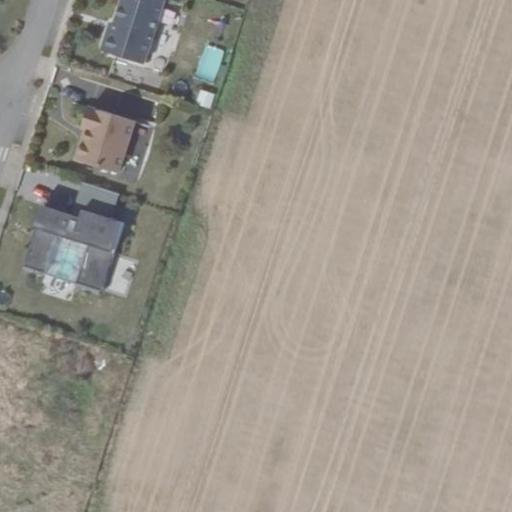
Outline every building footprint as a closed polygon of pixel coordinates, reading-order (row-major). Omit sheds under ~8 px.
[(114,35),(109,36),(106,46),(109,49),(109,53),(146,65),(167,1),(163,0),(125,0),(118,24),(114,35)] [(113,22),(109,36),(114,35),(118,24),(113,22)] [(196,76),(215,83),(225,51),(206,45),(196,76)] [(138,123),(91,108),(84,129),(91,131),(87,143),(81,152),(79,161),(122,173),(138,123)] [(127,223),(85,211),(84,220),(45,207),(25,266),(105,292),(127,223)]
